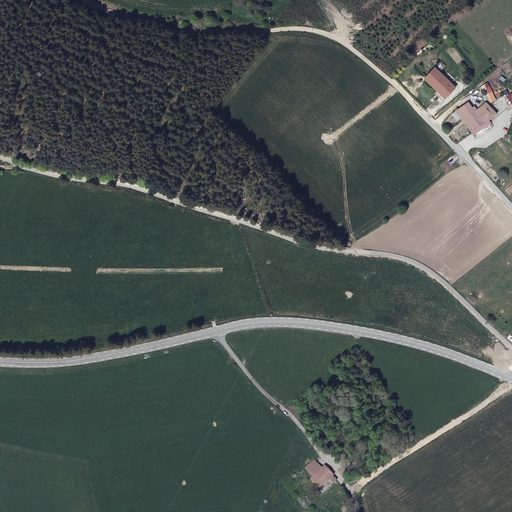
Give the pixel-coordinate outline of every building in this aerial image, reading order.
[(444,100),(455,89),(435,68),(424,80),(437,92),(434,95),(439,100),(441,97),(444,100)] [(490,104),(495,101),(490,92),(485,95),(490,104)] [(468,103),(459,109),(456,111),(460,117),(471,109),(468,103)] [(465,125),(472,134),(474,137),(491,125),(488,120),(492,118),(490,114),(492,113),(493,112),(487,103),(476,111),(474,107),(471,109),(460,117),(465,125)] [(460,117),(455,120),(461,128),(465,125),(460,117)] [(314,460),(303,469),(306,474),(311,479),(324,468),(314,460)] [(318,491),(329,482),(332,486),(338,482),(326,467),(324,468),(311,479),(309,480),(318,491)] [(303,469),(298,473),(302,477),(306,474),(303,469)]
